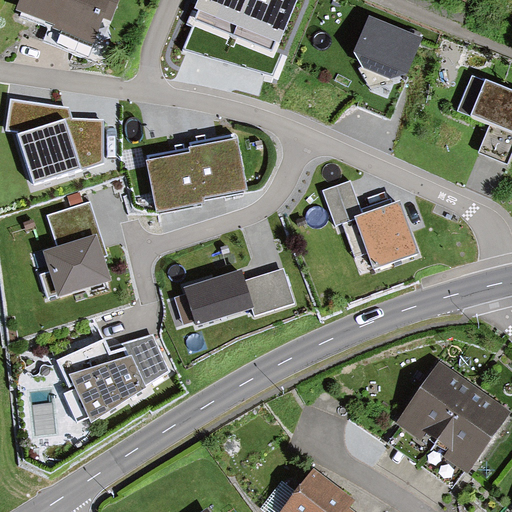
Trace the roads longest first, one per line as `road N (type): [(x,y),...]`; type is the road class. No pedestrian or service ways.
road 1 (tertiary): [(47,508),(214,400),(321,343),(505,282)]
road 2 (residential): [(305,137),(478,215),(497,243),(505,282)]
road 3 (residential): [(305,137),(262,210),(140,252),(150,299)]
road 4 (residential): [(150,94),(250,114),(305,137)]
road 5 (residential): [(0,75),(150,94)]
road 6 (residential): [(386,0),(511,52)]
road 7 (residential): [(416,511),(320,439)]
